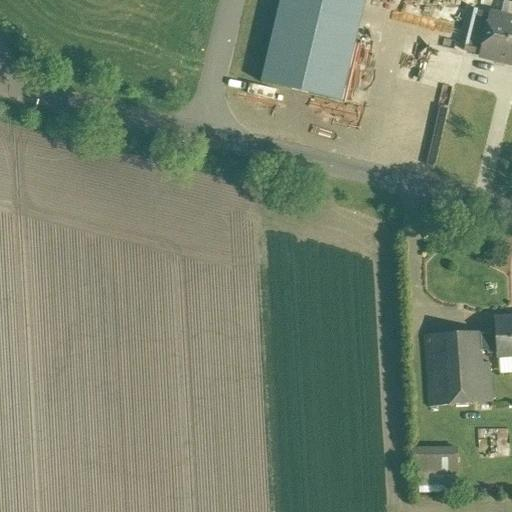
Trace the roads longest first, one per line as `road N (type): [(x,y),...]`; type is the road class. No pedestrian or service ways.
road 1 (residential): [(511,212),(215,130)]
road 2 (residential): [(215,130),(33,76)]
road 3 (unclassified): [(244,0),(215,130)]
